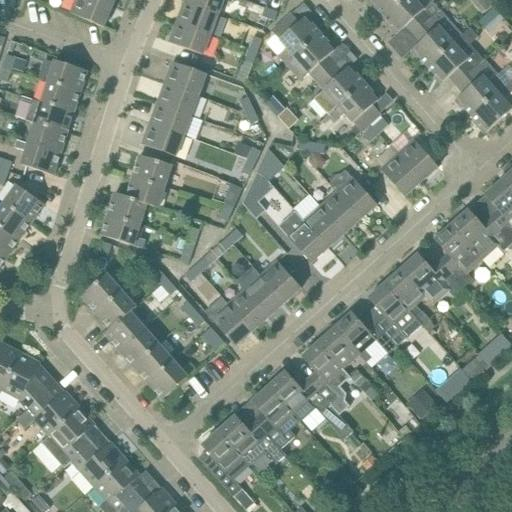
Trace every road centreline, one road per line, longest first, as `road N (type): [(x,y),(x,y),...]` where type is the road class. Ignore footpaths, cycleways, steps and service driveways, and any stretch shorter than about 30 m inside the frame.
road 1 (residential): [(165,445),(477,171)]
road 2 (residential): [(50,313),(129,64)]
road 3 (unclassified): [(477,171),(328,0)]
road 4 (residential): [(165,445),(50,313)]
road 5 (residential): [(129,64),(0,20)]
